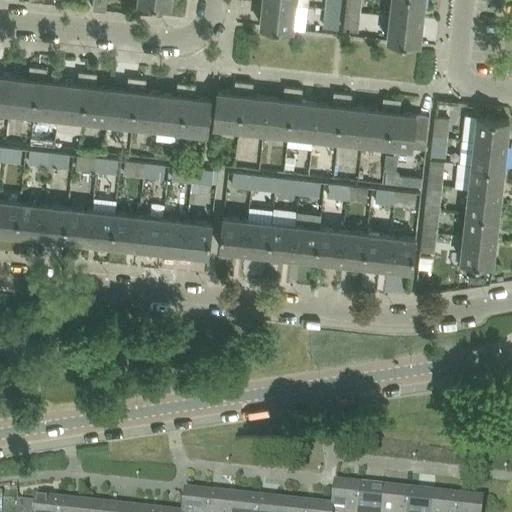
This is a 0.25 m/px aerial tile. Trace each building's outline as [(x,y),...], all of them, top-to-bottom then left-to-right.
[(106,0),(92,0),(92,7),(106,8),(106,0)] [(296,4),(264,0),(261,25),(293,28),(296,4)] [(327,0),(327,7),(340,9),(341,0),(327,0)] [(347,0),(346,9),(360,11),(361,0),(347,0)] [(392,0),(391,14),(423,18),(424,0),(392,0)] [(340,9),(327,7),(324,27),(338,28),(340,9)] [(360,11),(346,9),(344,29),(358,30),(360,11)] [(423,18),(391,14),(388,39),(420,42),(423,18)] [(9,109),(33,112),(38,66),(29,65),(28,77),(13,75),(9,109)] [(33,112),(59,115),(63,80),(46,78),(47,67),(38,66),(33,112)] [(59,115),(84,118),(89,71),(80,70),(79,82),(63,80),(59,115)] [(84,118),(109,120),(112,86),(96,84),(98,72),(89,71),(84,118)] [(0,108),(9,109),(13,75),(0,73),(0,108)] [(109,120),(133,123),(138,77),(130,76),(128,88),(112,86),(109,120)] [(133,123),(157,126),(161,91),(146,90),(147,78),(138,77),(133,123)] [(214,125),(240,128),(245,81),(236,80),(235,92),(218,90),(214,125)] [(240,128),(264,130),(268,96),(252,94),(253,82),(245,81),(240,128)] [(157,126),(182,129),(187,83),(178,82),(177,93),(161,91),(157,126)] [(187,83),(182,129),(208,132),(211,97),(194,95),(196,84),(187,83)] [(264,130),(289,133),(294,87),(285,86),(284,97),(268,96),(264,130)] [(289,133),(314,136),(317,101),(301,99),(303,87),(294,87),(289,133)] [(314,136),(338,138),(343,92),(335,91),(334,103),(317,101),(314,136)] [(338,138),(363,141),(366,106),(350,105),(351,93),(343,92),(338,138)] [(363,141),(388,144),(393,98),(384,97),(383,108),(366,106),(363,141)] [(393,98),(388,144),(409,146),(410,146),(426,148),(427,137),(427,133),(430,113),(400,110),(401,98),(393,98)] [(435,115),(433,134),(447,136),(449,116),(435,115)] [(478,115),(475,139),(508,143),(510,118),(478,115)] [(447,136),(433,134),(431,153),(445,155),(447,136)] [(475,139),(473,163),(505,167),(508,143),(475,139)] [(168,144),(167,157),(179,158),(180,146),(168,144)] [(22,148),(2,145),(0,160),(20,162),(22,148)] [(50,151),(30,148),(28,163),(48,165),(50,151)] [(70,153),(50,151),(48,165),(68,168),(70,153)] [(77,154),(76,168),(96,170),(98,156),(77,154)] [(286,155),(285,167),(294,168),(295,156),(286,155)] [(98,156),(96,170),(116,172),(118,158),(98,156)] [(126,159),(125,172),(144,175),(146,162),(126,159)] [(146,162),(144,175),(164,177),(165,164),(146,162)] [(429,182),(442,184),(444,165),(431,163),(429,182)] [(473,163),(470,187),(502,191),(505,167),(473,163)] [(173,165),(172,178),(192,180),(193,167),(173,165)] [(193,167),(192,180),(211,182),(213,169),(193,167)] [(386,169),(385,181),(420,185),(421,177),(399,174),(399,173),(397,170),(395,170),(386,169)] [(234,171),(232,185),(252,187),(253,173),(234,171)] [(253,173),(252,187),(272,189),(274,175),(253,173)] [(281,176),(280,190),(299,192),(301,178),(281,176)] [(301,178),(299,192),(319,195),(320,181),(301,178)] [(192,180),(191,191),(201,192),(202,181),(192,180)] [(330,181),(328,195),(348,198),(349,184),(330,181)] [(429,182),(427,202),(440,203),(442,184),(429,182)] [(349,184),(348,198),(367,200),(368,186),(349,184)] [(378,187),(376,201),(396,203),(397,189),(378,187)] [(470,187),(467,210),(499,214),(502,191),(470,187)] [(397,189),(396,203),(414,205),(416,191),(397,189)] [(0,229),(17,232),(20,200),(0,197),(0,229)] [(17,232),(41,234),(44,202),(20,200),(17,232)] [(41,234),(65,237),(68,205),(44,202),(41,234)] [(65,237),(88,240),(92,208),(68,205),(65,237)] [(249,217),(245,249),(269,252),(272,220),(274,209),(250,206),(249,217)] [(272,220),(269,252),(293,254),(296,222),(295,222),(297,209),(274,207),(274,209),(272,220)] [(88,240),(113,242),(116,210),(92,208),(88,240)] [(113,242),(137,245),(140,213),(116,210),(113,242)] [(426,210),(423,230),(437,231),(439,211),(426,210)] [(467,210),(464,235),(496,239),(499,214),(467,210)] [(137,245),(161,248),(164,216),(140,213),(137,245)] [(220,246),(245,249),(248,217),(224,214),(220,246)] [(161,248),(184,250),(188,218),(164,216),(161,248)] [(188,218),(184,250),(209,253),(212,221),(188,218)] [(293,254),(316,257),(320,225),(296,222),(293,254)] [(316,257),(341,260),(345,228),(320,225),(316,257)] [(341,260),(365,262),(368,231),(345,228),(341,260)] [(423,230),(421,249),(435,251),(437,231),(423,230)] [(365,262),(389,265),(392,233),(368,231),(365,262)] [(392,233),(389,265),(413,267),(416,236),(392,233)] [(496,239),(464,235),(461,259),(493,263),(496,239)] [(420,255),(419,267),(430,268),(432,257),(420,255)] [(334,489),(331,511),(356,511),(358,494),(335,491),(335,489),(334,489)] [(381,511),(383,496),(358,494),(356,511),(381,511)] [(383,495),(383,496),(381,511),(405,511),(407,499),(384,497),(384,495),(383,495)] [(185,497),(184,497),(182,511),(207,511),(209,501),(185,499),(185,497)] [(430,511),(431,502),(407,499),(405,511),(430,511)] [(232,511),(233,504),(209,501),(207,511),(232,511)] [(431,502),(430,511),(455,511),(456,505),(433,502),(433,501),(432,501),(431,502)] [(16,502),(14,511),(58,511),(59,509),(35,506),(36,505),(34,505),(34,506),(17,504),(17,502),(16,502)] [(233,504),(232,511),(256,511),(257,506),(234,504),(234,503),(233,502),(233,504)]
